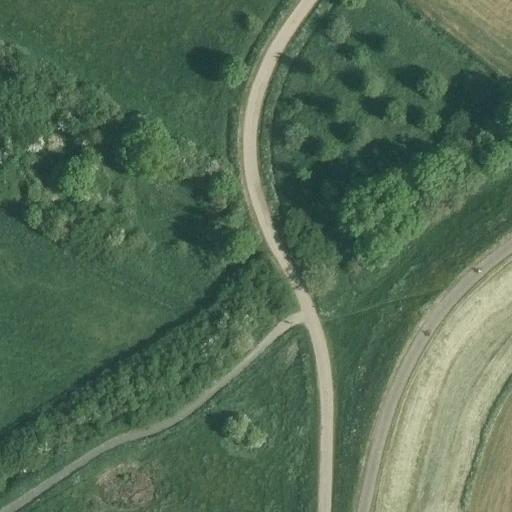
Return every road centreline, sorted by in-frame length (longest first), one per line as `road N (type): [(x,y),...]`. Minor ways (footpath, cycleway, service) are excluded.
road 1 (unclassified): [(325,511),(318,345),(264,223),(250,139),(267,65),(310,0)]
road 2 (unclassified): [(363,511),(391,399),(415,352),(468,279),(511,245)]
